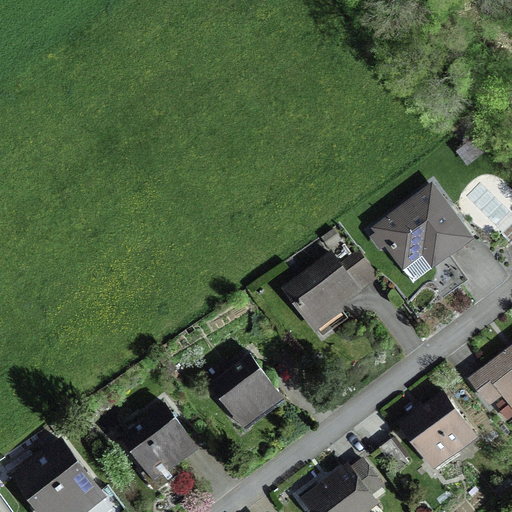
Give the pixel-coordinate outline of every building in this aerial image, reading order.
[(436,263),(434,260),(466,236),(430,188),(376,229),(377,231),(371,236),(379,248),(386,243),(402,264),(399,266),(411,282),(436,263)] [(321,337),(345,319),(334,305),(373,275),(357,253),(338,267),(330,255),(284,289),(321,337)] [(511,407),(511,345),(468,379),(487,403),(500,392),(511,408),(511,407)] [(237,422),(277,392),(249,354),(223,373),(226,377),(212,388),(237,422)] [(474,435),(442,393),(400,425),(432,467),(474,435)] [(161,459),(165,465),(193,444),(163,404),(121,436),(146,470),(161,459)] [(407,463),(389,439),(377,448),(395,472),(407,463)] [(15,476),(42,511),(74,511),(81,507),(84,511),(121,511),(124,510),(106,486),(98,492),(59,442),(15,476)] [(379,484),(361,461),(348,470),(346,466),(304,498),(314,511),(359,511),(373,502),(366,494),(379,484)]
